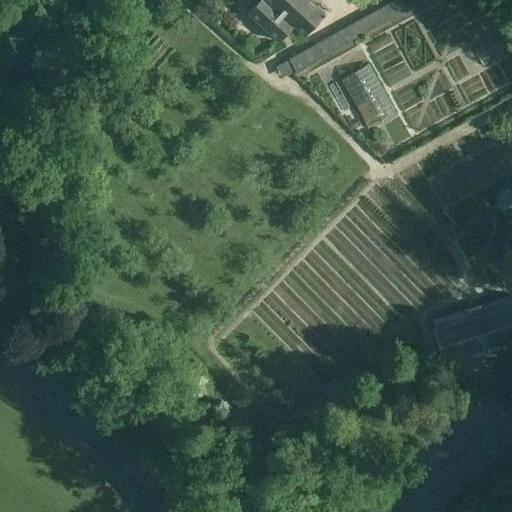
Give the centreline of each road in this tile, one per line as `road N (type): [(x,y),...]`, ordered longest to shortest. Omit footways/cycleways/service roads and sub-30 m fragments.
road 1 (track): [(377,171),(457,256),(475,300),(423,316),(290,418),(273,417),(209,339)]
road 2 (track): [(209,339),(377,171),(511,107)]
